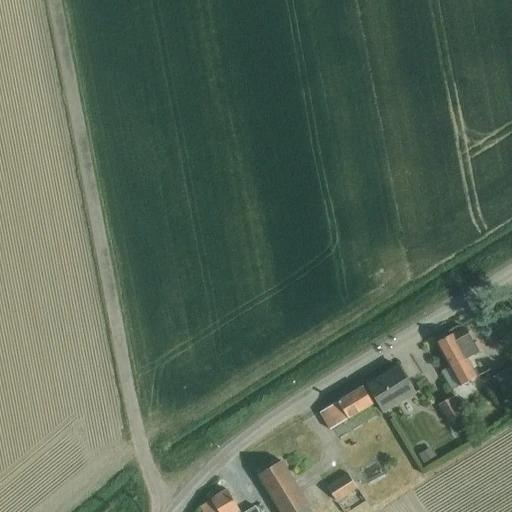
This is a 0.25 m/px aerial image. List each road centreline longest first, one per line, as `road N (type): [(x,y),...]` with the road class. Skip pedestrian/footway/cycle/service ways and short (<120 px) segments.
road 1 (unclassified): [(161,511),(48,0)]
road 2 (unclassified): [(173,511),(229,453),(297,404),(511,273)]
